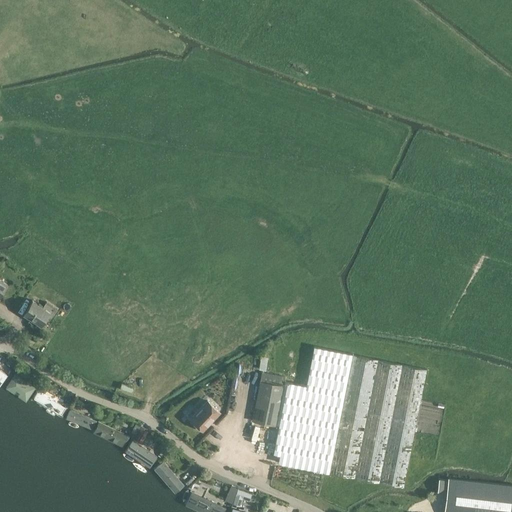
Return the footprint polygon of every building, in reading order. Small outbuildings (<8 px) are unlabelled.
[(32,300),(25,311),(23,313),(40,325),(45,318),(48,321),(56,309),(52,306),(53,306),(46,301),(42,307),(32,300)] [(305,385),(283,381),(275,425),(278,425),(272,453),(291,457),(290,465),(328,472),(402,488),(425,370),(313,346),(305,385)] [(275,425),(283,381),(284,377),(260,372),(251,420),(275,425)] [(35,388),(15,374),(6,388),(26,402),(35,388)] [(66,407),(38,391),(33,401),(60,417),(66,407)] [(206,401),(189,419),(202,431),(219,412),(206,401)] [(97,421),(69,409),(65,419),(93,430),(97,421)] [(127,436),(98,422),(93,433),(122,447),(127,436)] [(132,439),(124,451),(150,468),(158,456),(132,439)] [(164,461),(153,469),(174,494),(184,485),(164,461)] [(511,511),(511,485),(447,479),(446,480),(438,479),(437,491),(446,493),(444,511),(511,511)] [(232,503),(238,488),(231,485),(224,500),(232,503)] [(251,494),(237,489),(233,503),(240,505),(242,499),(249,501),(251,494)] [(189,490),(185,500),(212,511),(223,511),(226,507),(189,490)]
